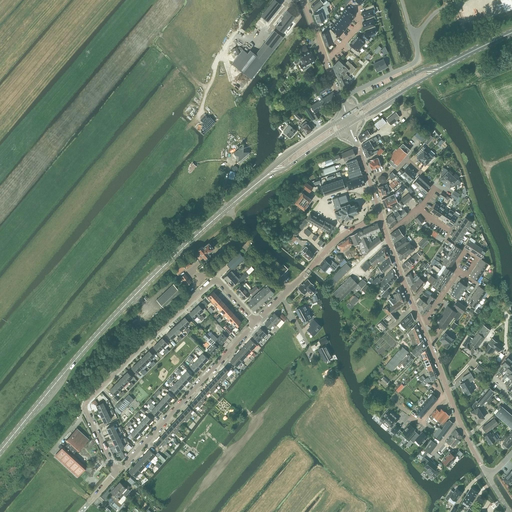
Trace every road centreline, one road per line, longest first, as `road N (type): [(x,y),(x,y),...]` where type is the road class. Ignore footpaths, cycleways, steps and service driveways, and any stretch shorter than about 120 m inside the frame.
road 1 (primary): [(0,452),(139,290),(261,183)]
road 2 (residential): [(255,321),(216,278),(86,402),(116,473)]
road 3 (residential): [(116,473),(255,321)]
road 4 (residential): [(488,476),(429,343)]
road 5 (unclassified): [(347,94),(418,58),(401,0)]
